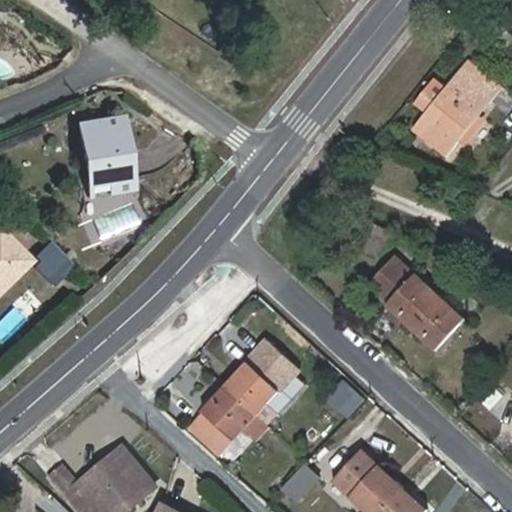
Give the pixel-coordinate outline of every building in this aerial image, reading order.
[(468,59),(411,131),(446,157),(502,86),(468,59)] [(79,125),(88,175),(107,171),(110,185),(136,180),(124,118),(79,125)] [(107,171),(88,175),(90,189),(110,185),(107,171)] [(136,180),(110,185),(112,195),(137,190),(136,180)] [(0,292),(33,261),(4,232),(0,236),(0,292)] [(39,273),(61,285),(71,265),(48,254),(39,273)] [(466,319),(398,257),(370,288),(390,304),(389,306),(438,350),(466,319)] [(237,442),(246,431),(257,441),(271,426),(260,416),(282,391),(250,363),(189,429),(221,458),(236,441),(237,442)] [(65,469),(52,478),(80,511),(105,511),(137,486),(149,476),(126,448),(79,486),(65,469)] [(335,481),(368,511),(383,511),(405,488),(380,465),(363,450),(335,481)] [(310,460),(283,486),(299,503),(326,477),(310,460)] [(146,498),(159,488),(149,476),(137,486),(146,498)] [(427,511),(429,510),(405,488),(383,511),(427,511)] [(168,499),(161,511),(183,511),(181,511),(183,507),(168,499)]
